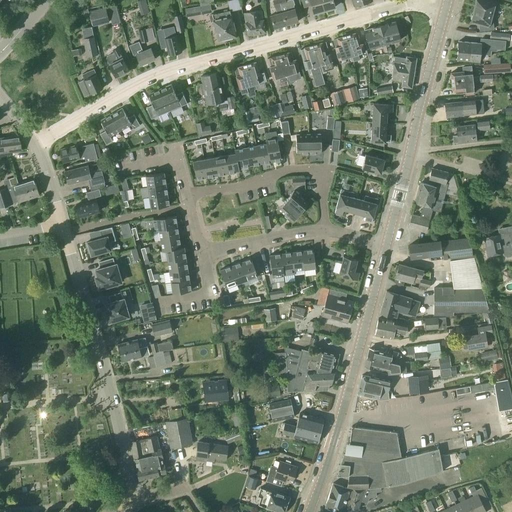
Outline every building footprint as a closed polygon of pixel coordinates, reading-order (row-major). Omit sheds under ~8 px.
[(81,0),(74,0),(72,2),(78,10),(85,5),(81,0)] [(279,0),(281,7),(282,12),(286,25),(298,22),(294,9),(293,7),(294,5),(293,1),(291,0),(290,0),(286,1),(285,0),(279,0)] [(321,0),(309,0),(314,13),(324,10),(321,0)] [(321,0),(324,10),(335,8),(332,0),(321,0)] [(486,0),(477,0),(475,10),(472,21),(480,24),(480,30),(493,30),(492,20),(490,19),(493,9),(495,10),(498,6),(494,3),(495,2),(486,0)] [(110,16),(118,14),(115,4),(107,6),(110,16)] [(210,4),(201,6),(184,8),(185,15),(196,13),(211,10),(210,4)] [(141,8),(143,15),(151,12),(149,5),(141,8)] [(105,8),(89,12),(93,27),(109,23),(105,8)] [(225,40),(224,39),(236,36),(231,16),(230,10),(209,15),(211,23),(214,22),(215,27),(214,27),(216,33),(219,42),(225,40)] [(244,13),(246,24),(248,35),(266,32),(264,20),(263,20),(261,10),(244,13)] [(286,25),(282,12),(271,15),(274,28),(286,25)] [(173,17),(174,21),(177,33),(184,32),(181,20),(180,15),(173,17)] [(381,26),(387,47),(389,46),(389,44),(400,40),(395,23),(394,22),(381,26)] [(165,38),(158,40),(161,49),(167,47),(169,55),(182,51),(177,35),(176,35),(174,26),(163,29),(165,38)] [(387,47),(381,26),(365,31),(370,49),(382,45),(384,51),(387,50),(386,47),(387,47)] [(139,31),(142,44),(147,42),(144,30),(139,31)] [(491,32),(490,38),(491,38),(491,39),(501,40),(505,40),(506,40),(509,40),(510,34),(491,32)] [(354,33),(346,36),(353,61),(359,59),(358,54),(365,52),(363,44),(358,46),(357,41),(359,40),(357,33),(355,34),(354,33)] [(353,61),(346,36),(333,40),(339,59),(349,56),(351,62),(353,61)] [(83,39),(87,57),(98,55),(94,37),(83,39)] [(459,42),(458,50),(481,52),(481,54),(490,55),(491,55),(491,51),(497,51),(497,49),(505,50),(506,40),(505,40),(501,40),(491,39),(480,38),(480,44),(459,42)] [(136,55),(140,65),(155,59),(151,48),(142,51),(138,42),(130,46),(134,56),(136,55)] [(322,43),(313,45),(320,70),(322,74),(326,72),(323,64),(331,62),(329,55),(326,56),(324,51),(327,50),(325,42),(322,43)] [(304,49),(300,50),(302,58),(306,57),(307,60),(303,61),(306,69),(310,68),(315,86),(324,84),(322,74),(320,70),(313,45),(304,48),(304,49)] [(127,66),(131,64),(126,55),(122,57),(118,48),(113,50),(114,53),(107,57),(107,59),(117,79),(128,73),(127,71),(129,70),(127,66)] [(72,51),(74,60),(82,58),(80,49),(72,51)] [(458,50),(457,60),(480,62),(481,54),(481,52),(458,50)] [(279,56),(287,80),(288,84),(294,82),(292,76),(289,77),(288,75),(292,74),(292,73),(299,71),(296,64),(292,65),(291,60),(293,60),(291,53),(289,53),(279,56)] [(287,80),(279,56),(267,59),(273,79),(279,77),(280,82),(287,80)] [(392,80),(403,81),(402,86),(411,87),(415,59),(407,57),(406,59),(394,57),(392,64),(395,65),(392,80)] [(253,84),(254,90),(256,89),(255,84),(265,81),(263,73),(259,75),(255,62),(247,65),(253,84)] [(484,65),(484,72),(510,71),(509,64),(484,65)] [(255,95),(254,90),(253,84),(247,65),(234,69),(240,88),(246,86),(249,97),(255,95)] [(451,73),(452,82),(478,79),(478,75),(473,75),(472,69),(471,69),(471,66),(463,67),(464,72),(451,73)] [(78,83),(84,97),(102,89),(93,70),(82,75),(84,80),(78,83)] [(209,74),(215,103),(224,101),(220,86),(224,85),(223,78),(219,79),(217,73),(209,74)] [(215,103),(209,74),(201,76),(202,83),(199,84),(200,88),(199,89),(200,94),(202,94),(202,95),(205,94),(207,105),(215,103)] [(478,79),(452,82),(453,92),(455,91),(455,94),(465,93),(465,94),(474,93),(473,86),(474,86),(473,82),(478,81),(478,79)] [(160,89),(169,111),(187,104),(182,92),(176,95),(171,85),(160,89)] [(358,86),(360,97),(367,96),(366,85),(358,86)] [(376,89),(377,95),(392,92),(391,86),(376,89)] [(344,90),(347,101),(358,98),(354,87),(344,90)] [(146,108),(151,119),(169,111),(160,89),(148,94),(153,105),(146,108)] [(347,101),(344,90),(331,94),(335,105),(347,101)] [(301,97),(304,109),(312,107),(309,95),(301,97)] [(226,98),(229,109),(234,107),(232,97),(226,98)] [(321,100),(323,108),(330,106),(328,99),(321,100)] [(320,100),(312,102),(313,106),(314,110),(322,108),(320,100)] [(462,101),(445,103),(446,117),(463,115),(476,114),(475,103),(475,100),(466,101),(462,101)] [(277,104),(280,117),(295,114),(292,105),(285,107),(283,102),(277,104)] [(372,122),(386,123),(387,111),(392,112),(393,104),(373,103),(372,122)] [(269,106),(273,119),(279,117),(276,105),(269,106)] [(111,114),(121,131),(131,125),(134,129),(140,125),(134,115),(128,118),(122,108),(111,114)] [(242,113),(245,124),(258,120),(257,115),(251,117),(249,111),(242,113)] [(121,131),(111,114),(100,120),(106,130),(100,134),(106,145),(112,141),(110,137),(121,131)] [(326,129),(333,130),(334,120),(335,117),(328,116),(326,129)] [(475,124),(475,131),(487,130),(486,119),(475,121),(475,124)] [(332,139),(340,140),(341,121),(334,120),(333,130),(332,139)] [(281,123),(283,135),(290,134),(288,121),(281,123)] [(195,124),(198,137),(211,134),(209,127),(204,128),(203,122),(195,124)] [(386,123),(372,122),(371,141),(391,142),(391,135),(385,134),(386,123)] [(475,131),(475,124),(456,126),(457,136),(453,136),(454,142),(458,142),(458,143),(476,141),(475,131)] [(308,135),(309,154),(321,153),(321,134),(308,135)] [(309,154),(308,135),(296,135),(296,154),(309,154)] [(0,153),(21,150),(19,136),(0,138),(0,153)] [(267,144),(270,162),(281,160),(277,138),(266,140),(267,144)] [(331,151),(338,152),(340,140),(332,139),(331,151)] [(60,150),(63,163),(84,157),(85,162),(97,159),(96,156),(94,145),(93,144),(82,147),(83,153),(79,154),(76,145),(60,150)] [(256,146),(259,164),(270,162),(267,144),(256,146)] [(259,164),(256,146),(245,148),(249,166),(259,164)] [(249,166),(245,148),(235,150),(239,172),(239,171),(239,168),(249,166)] [(225,155),(228,173),(239,172),(235,150),(234,150),(235,153),(225,155)] [(225,155),(214,157),(218,175),(228,173),(225,155)] [(366,155),(362,168),(381,173),(384,159),(366,155)] [(204,159),(207,178),(218,175),(214,157),(204,159)] [(207,178),(204,159),(193,161),(196,180),(207,178)] [(88,166),(65,172),(68,185),(84,181),(90,179),(92,186),(90,186),(91,191),(99,189),(105,187),(101,171),(90,174),(88,166)] [(437,187),(446,189),(447,184),(445,183),(448,173),(432,168),(429,179),(438,182),(437,187)] [(145,176),(147,187),(165,184),(164,173),(145,176)] [(11,186),(7,187),(9,192),(14,190),(16,194),(36,187),(34,179),(18,184),(16,177),(9,179),(11,186)] [(292,179),(293,186),(305,185),(305,178),(292,179)] [(420,217),(429,219),(432,209),(440,212),(446,189),(437,187),(421,183),(416,202),(424,204),(420,217)] [(117,184),(110,186),(113,194),(119,192),(117,184)] [(167,195),(165,184),(147,187),(149,198),(167,195)] [(9,192),(7,187),(0,189),(0,207),(39,195),(36,187),(16,194),(14,190),(9,192)] [(89,202),(75,205),(78,217),(99,212),(95,198),(101,196),(99,189),(91,191),(86,192),(88,200),(89,199),(89,202)] [(355,213),(358,199),(353,197),(354,193),(341,190),(335,213),(342,215),(343,210),(355,213)] [(286,200),(300,213),(308,203),(294,191),(286,200)] [(167,195),(149,198),(151,209),(169,206),(167,195)] [(364,221),(372,223),(378,200),(365,196),(364,200),(358,199),(355,213),(366,215),(364,221)] [(300,213),(286,200),(278,210),(292,222),(300,213)] [(265,216),(267,228),(274,227),(272,215),(265,216)] [(429,219),(420,217),(412,215),(409,227),(426,232),(429,219)] [(155,231),(159,230),(177,228),(175,216),(154,220),(155,231)] [(122,231),(130,229),(129,223),(120,225),(122,231)] [(112,249),(110,241),(115,240),(111,227),(100,231),(102,238),(86,243),(88,251),(90,251),(91,255),(112,249)] [(159,230),(161,241),(179,238),(177,228),(159,230)] [(511,244),(510,233),(484,238),(488,256),(503,252),(504,256),(507,258),(511,257),(511,255),(511,244)] [(42,237),(29,239),(31,248),(43,246),(42,237)] [(179,238),(161,241),(162,251),(166,251),(180,249),(179,238)] [(409,245),(410,258),(436,255),(437,259),(442,259),(473,255),(470,238),(439,241),(409,245)] [(166,251),(167,261),(186,259),(184,248),(180,249),(166,251)] [(302,251),(304,269),(316,268),(313,249),(302,251)] [(291,252),(294,270),(294,274),(295,274),(294,271),(304,269),(302,251),(291,252)] [(291,252),(281,254),(284,276),(294,274),(294,270),(291,252)] [(284,276),(281,254),(270,255),(272,277),(284,276)] [(343,256),(338,275),(357,280),(359,273),(354,271),(357,260),(343,256)] [(118,283),(121,282),(116,265),(115,265),(113,258),(100,262),(102,269),(96,270),(98,277),(96,278),(99,288),(112,285),(112,287),(119,285),(118,283)] [(167,261),(169,272),(187,269),(186,259),(167,261)] [(241,263),(247,280),(258,276),(251,259),(241,263)] [(450,261),(453,288),(482,288),(474,259),(450,261)] [(241,263),(230,266),(237,284),(247,280),(241,263)] [(394,282),(395,284),(402,286),(403,286),(404,280),(412,282),(413,277),(420,279),(422,270),(399,264),(394,282)] [(237,284),(230,266),(220,270),(226,288),(237,284)] [(169,272),(171,283),(189,280),(187,269),(169,272)] [(501,275),(503,282),(511,279),(511,275),(511,272),(510,272),(509,270),(503,272),(503,274),(501,275)] [(419,285),(429,288),(431,281),(421,278),(419,285)] [(189,280),(171,283),(173,294),(191,291),(189,280)] [(151,286),(155,298),(161,297),(158,285),(151,286)] [(417,286),(415,297),(425,299),(427,288),(417,286)] [(482,288),(453,288),(427,288),(427,295),(434,295),(434,315),(453,315),(453,311),(485,311),(488,311),(482,288)] [(269,294),(270,299),(278,298),(280,297),(286,296),(286,292),(285,291),(269,294)] [(380,312),(397,317),(399,311),(407,314),(407,313),(414,315),(418,301),(411,299),(386,291),(386,292),(383,302),(380,312)] [(123,299),(121,292),(109,296),(110,303),(106,304),(108,311),(105,311),(106,313),(104,314),(106,320),(108,320),(108,322),(128,316),(123,299)] [(222,297),(224,307),(231,306),(228,295),(222,297)] [(327,295),(324,305),(346,311),(347,307),(351,308),(353,302),(327,295)] [(346,311),(324,305),(321,316),(347,323),(351,308),(347,307),(346,311)] [(292,317),(303,320),(305,309),(295,306),(292,317)] [(280,324),(279,310),(269,311),(270,324),(280,324)] [(149,321),(156,320),(154,311),(147,313),(149,321)] [(446,317),(438,317),(424,318),(425,330),(438,329),(439,330),(446,329),(446,317)] [(375,334),(392,337),(394,331),(403,333),(405,324),(396,322),(378,318),(375,334)] [(153,325),(155,335),(172,332),(170,321),(153,325)] [(468,349),(487,346),(485,336),(492,335),(490,326),(478,328),(479,334),(466,336),(467,338),(462,339),(461,342),(462,348),(464,349),(468,349)] [(223,330),(224,341),(235,340),(234,329),(223,330)] [(118,344),(120,353),(147,346),(145,337),(118,344)] [(157,344),(158,345),(159,351),(168,350),(171,350),(169,341),(157,344)] [(265,357),(264,342),(254,342),(256,358),(265,357)] [(159,351),(158,345),(156,346),(156,344),(150,345),(152,352),(153,357),(148,358),(150,368),(156,367),(171,363),(168,350),(159,351)] [(147,346),(120,353),(122,361),(149,354),(147,346)] [(275,377),(287,375),(295,376),(305,379),(306,372),(335,370),(334,368),(338,354),(320,349),(319,354),(302,349),(302,351),(284,346),(284,352),(273,353),(275,377)] [(367,356),(394,363),(395,360),(391,359),(392,355),(378,351),(369,348),(367,356)] [(495,350),(480,354),(482,362),(497,359),(495,350)] [(414,353),(415,361),(428,360),(427,354),(427,352),(414,353)] [(427,354),(428,360),(438,359),(441,358),(440,352),(427,354)] [(394,363),(367,356),(365,366),(374,368),(374,367),(387,370),(387,374),(389,375),(399,373),(399,366),(394,365),(394,363)] [(449,357),(441,358),(438,359),(439,369),(450,368),(449,357)] [(295,376),(287,375),(287,392),(314,391),(328,390),(329,385),(331,385),(335,370),(306,372),(305,379),(295,376)] [(380,390),(388,392),(391,382),(362,375),(360,382),(381,387),(380,390)] [(428,383),(427,375),(408,377),(408,385),(428,383)] [(226,380),(203,382),(204,392),(205,403),(228,400),(227,390),(226,380)] [(381,387),(360,382),(360,385),(358,393),(381,398),(389,398),(388,392),(380,390),(381,387)] [(470,386),(471,392),(494,388),(493,382),(470,386)] [(428,383),(408,385),(409,393),(429,392),(428,383)] [(280,395),(279,390),(284,389),(283,385),(279,386),(279,385),(267,386),(268,397),(280,395)] [(456,388),(457,394),(471,392),(469,386),(456,388)] [(269,403),(273,422),(296,417),(292,398),(269,403)] [(168,411),(170,420),(181,418),(179,409),(168,411)] [(296,426),(320,432),(324,419),(300,413),(296,426)] [(165,422),(170,449),(192,445),(187,418),(165,422)] [(285,423),(284,427),(282,433),(317,443),(320,432),(296,426),(285,423)] [(342,461),(337,476),(350,475),(347,488),(351,489),(370,488),(380,487),(387,486),(406,482),(443,471),(460,466),(457,452),(440,456),(438,448),(401,458),(396,432),(353,427),(351,435),(347,453),(350,453),(349,462),(342,461)] [(224,436),(227,443),(245,436),(242,429),(224,436)] [(471,442),(472,442),(473,434),(455,431),(453,447),(461,448),(461,451),(470,452),(471,442)] [(131,442),(133,455),(139,480),(159,475),(159,474),(166,473),(160,449),(159,450),(156,436),(136,441),(131,442)] [(196,456),(205,457),(205,460),(214,462),(215,458),(226,460),(228,446),(198,442),(196,456)] [(267,481),(281,486),(282,482),(285,483),(287,477),(293,479),(296,467),(279,461),(277,468),(272,466),(267,481)] [(254,495),(257,486),(259,479),(254,477),(248,476),(239,502),(250,506),(254,495)] [(333,483),(325,507),(339,511),(342,511),(343,510),(348,511),(358,510),(361,501),(367,503),(369,497),(376,496),(376,492),(381,491),(380,487),(370,488),(351,489),(347,488),(333,483)] [(260,487),(257,496),(261,498),(259,505),(279,511),(283,511),(289,497),(260,487)] [(473,496),(467,499),(472,511),(486,511),(478,494),(473,496)] [(472,511),(467,499),(456,505),(459,511),(472,511)]
